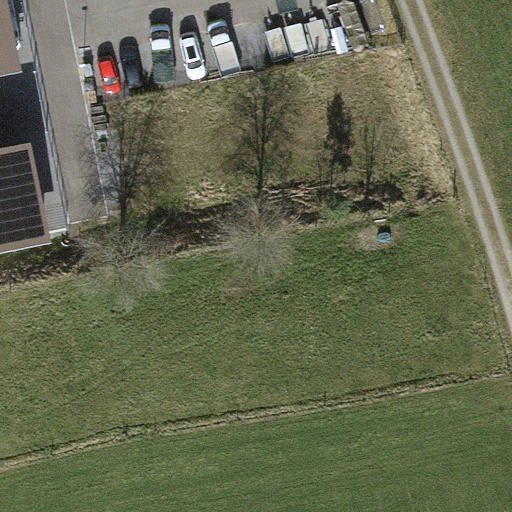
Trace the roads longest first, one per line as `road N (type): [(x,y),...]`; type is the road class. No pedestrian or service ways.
road 1 (track): [(411,0),(511,292)]
road 2 (residential): [(87,208),(43,0)]
